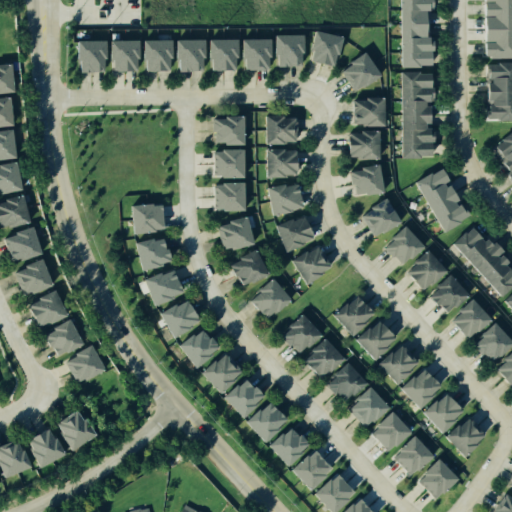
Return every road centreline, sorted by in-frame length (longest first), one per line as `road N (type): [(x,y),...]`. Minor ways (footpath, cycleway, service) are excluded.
road 1 (tertiary): [(270,511),(135,357),(79,261),(48,151),(42,0)]
road 2 (residential): [(182,97),(186,239),(217,310),(406,511)]
road 3 (residential): [(314,96),(318,194),(340,242),(511,436)]
road 4 (residential): [(44,99),(314,96)]
road 5 (residential): [(454,0),(454,125),(475,180),(511,219)]
road 6 (residential): [(25,511),(99,472),(176,409)]
